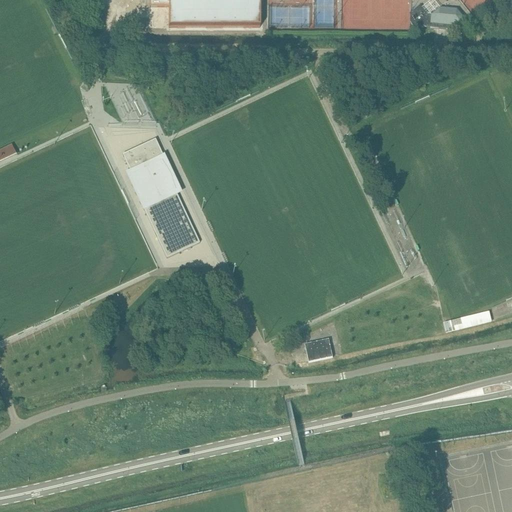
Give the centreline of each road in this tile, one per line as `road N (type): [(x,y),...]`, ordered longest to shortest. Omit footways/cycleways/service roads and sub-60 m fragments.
road 1 (unclassified): [(511,342),(342,376),(166,386),(51,413),(0,436)]
road 2 (tertiary): [(0,498),(459,396)]
